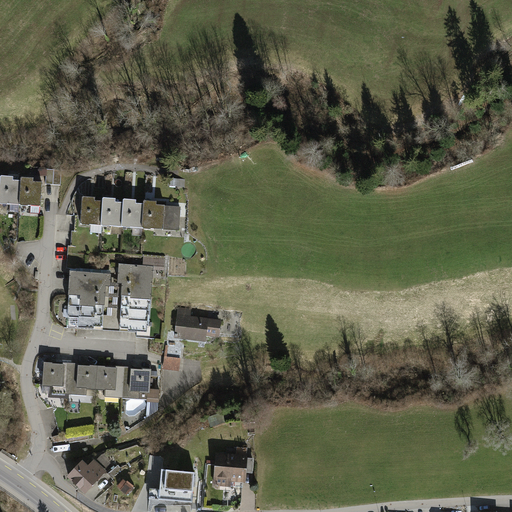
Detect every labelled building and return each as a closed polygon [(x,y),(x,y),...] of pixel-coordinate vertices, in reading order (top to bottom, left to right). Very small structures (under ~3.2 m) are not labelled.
[(61,171),(46,170),(45,184),(60,185),(61,171)] [(12,177),(0,175),(0,203),(17,205),(19,181),(12,181),(12,177)] [(19,177),(19,181),(17,205),(40,206),(42,182),(32,182),(33,178),(19,177)] [(94,198),(81,197),(79,224),(100,225),(102,201),(94,201),(94,198)] [(102,198),(102,201),(100,225),(121,227),(123,202),(115,202),(115,198),(102,198)] [(123,199),(123,202),(121,227),(142,228),(143,204),(136,204),(136,200),(123,199)] [(143,201),(143,204),(142,228),(162,229),(164,205),(156,205),(156,201),(143,201)] [(180,206),(164,205),(162,229),(179,230),(180,206)] [(68,246),(66,268),(86,270),(87,249),(91,249),(92,234),(72,232),(71,246),(68,246)] [(143,256),(143,265),(155,266),(154,270),(164,271),(165,258),(143,256)] [(143,265),(118,263),(117,281),(117,283),(122,284),(121,296),(122,296),(120,331),(149,333),(154,270),(155,266),(143,265)] [(110,275),(69,272),(66,327),(103,330),(106,286),(110,286),(110,280),(110,275)] [(117,281),(110,280),(110,286),(106,286),(103,330),(120,331),(122,296),(121,296),(122,284),(117,283),(117,281)] [(191,310),(178,308),(174,339),(206,343),(207,336),(219,338),(221,320),(191,317),(191,310)] [(181,359),(165,356),(163,369),(180,371),(181,359)] [(65,364),(43,363),(41,386),(52,387),(51,394),(64,395),(65,364)] [(95,390),(97,365),(89,365),(89,367),(79,366),(79,364),(65,364),(64,395),(86,396),(87,390),(95,390)] [(121,399),(123,367),(116,367),(116,368),(105,367),(105,366),(97,365),(95,390),(104,391),(104,398),(121,399)] [(133,368),(123,367),(121,399),(149,401),(151,370),(142,369),(142,370),(132,370),(133,368)] [(223,413),(208,418),(211,427),(226,422),(223,413)] [(236,454),(216,452),(212,486),(231,488),(231,482),(246,484),(247,473),(248,458),(249,456),(247,456),(248,448),(237,447),(236,454)] [(100,456),(96,462),(105,470),(110,464),(106,453),(100,456)] [(81,461),(66,477),(84,495),(106,472),(105,470),(96,462),(94,460),(87,467),(81,461)] [(118,465),(108,473),(112,479),(122,471),(118,465)] [(193,474),(161,472),(159,489),(149,489),(149,499),(191,502),(193,474)] [(122,480),(117,487),(127,494),(133,486),(127,481),(126,482),(122,480)]
